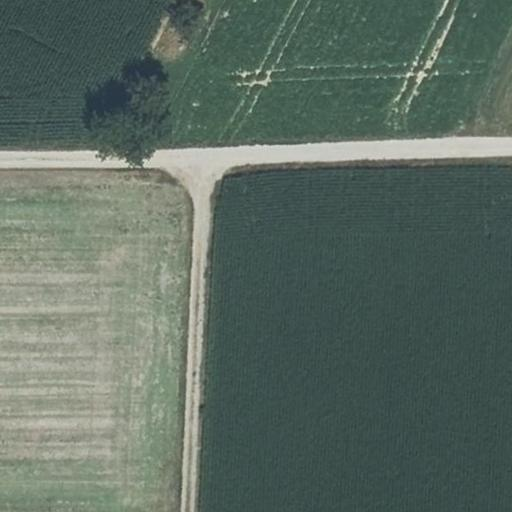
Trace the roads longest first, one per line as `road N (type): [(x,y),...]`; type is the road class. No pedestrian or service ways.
road 1 (unclassified): [(0,160),(511,148)]
road 2 (track): [(205,159),(186,511)]
